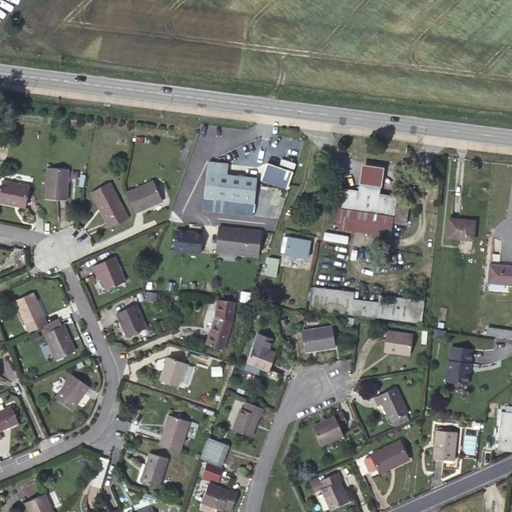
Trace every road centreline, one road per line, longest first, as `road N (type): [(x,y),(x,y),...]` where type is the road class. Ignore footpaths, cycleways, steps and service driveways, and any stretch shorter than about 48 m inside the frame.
road 1 (primary): [(0,72),(511,138)]
road 2 (residential): [(0,475),(79,439),(107,384),(105,355),(48,244),(0,228)]
road 3 (residential): [(247,511),(288,413),(316,390)]
